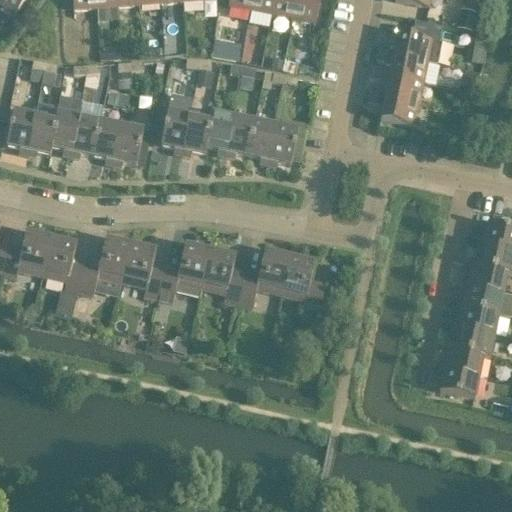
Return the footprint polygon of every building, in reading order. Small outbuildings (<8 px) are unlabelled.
[(0,0),(0,8),(14,18),(26,0),(0,0)] [(95,12),(94,0),(71,0),(73,14),(95,12)] [(94,0),(95,12),(117,11),(115,0),(94,0)] [(115,0),(117,11),(138,9),(137,0),(115,0)] [(137,0),(138,9),(160,8),(159,0),(137,0)] [(229,0),(228,10),(250,15),(252,0),(229,0)] [(252,0),(250,15),(271,19),(274,0),(252,0)] [(274,0),(271,19),(292,23),(296,0),(274,0)] [(296,0),(292,23),(314,27),(319,0),(296,0)] [(430,0),(394,0),(394,5),(428,12),(430,0)] [(478,0),(466,0),(465,9),(477,12),(478,0)] [(456,29),(474,31),(476,15),(458,13),(456,29)] [(414,26),(411,40),(397,37),(395,51),(389,50),(389,51),(388,58),(427,66),(436,68),(441,43),(439,43),(442,31),(414,26)] [(476,38),(474,50),(485,52),(488,41),(476,38)] [(223,61),(235,64),(238,47),(226,45),(223,61)] [(379,48),(377,56),(388,58),(389,51),(379,48)] [(388,58),(377,56),(375,64),(386,66),(388,58)] [(388,58),(386,66),(386,67),(391,68),(389,80),(423,87),(427,66),(388,58)] [(284,65),(273,63),(271,72),(282,74),(284,65)] [(186,72),(198,74),(200,65),(186,64),(186,72)] [(43,76),(44,67),(33,65),(31,74),(43,76)] [(200,65),(198,74),(211,75),(211,66),(200,65)] [(284,65),(282,74),(298,77),(300,68),(284,65)] [(58,70),(44,67),(43,76),(56,79),(58,70)] [(142,67),(130,68),(131,76),(143,75),(142,67)] [(163,68),(156,67),(154,77),(161,78),(163,68)] [(118,77),(131,76),(130,68),(118,69),(118,77)] [(98,70),(85,71),(86,79),(98,78),(98,70)] [(241,81),(242,72),(231,70),(229,78),(241,81)] [(73,80),(86,79),(85,71),(73,72),(73,80)] [(255,75),(242,72),(241,81),(254,83),(255,75)] [(480,77),(468,74),(464,94),(476,96),(480,77)] [(210,93),(212,77),(197,75),(195,91),(210,93)] [(131,90),(131,76),(118,77),(116,77),(117,94),(129,96),(131,90)] [(272,87),(283,89),(285,80),(273,78),(272,87)] [(285,80),(283,89),(296,92),(298,83),(285,80)] [(384,102),(418,108),(423,87),(389,80),(384,102)] [(368,98),(379,100),(380,93),(370,91),(368,98)] [(126,98),(117,97),(116,100),(114,110),(114,111),(124,113),(126,98)] [(379,100),(368,98),(367,107),(377,109),(379,100)] [(418,108),(384,102),(380,124),(414,130),(418,108)] [(181,160),(182,153),(189,119),(167,114),(160,150),(173,152),(172,158),(181,160)] [(189,119),(182,153),(181,160),(189,161),(190,156),(204,159),(205,152),(204,151),(210,123),(209,123),(210,117),(210,116),(199,114),(198,121),(189,119)] [(18,158),(26,160),(34,119),(12,115),(5,150),(19,153),(18,158)] [(51,152),(49,159),(50,159),(51,152),(62,154),(61,160),(70,161),(78,121),(56,116),(54,123),(55,123),(50,152),(51,152)] [(210,116),(210,117),(209,123),(210,123),(204,151),(205,152),(204,159),(206,152),(217,154),(216,160),(224,161),(233,121),(210,116)] [(34,119),(26,160),(35,161),(36,156),(49,159),(51,152),(50,152),(55,123),(54,123),(34,119)] [(78,121),(70,161),(78,163),(79,158),(92,160),(99,125),(78,121)] [(247,160),(254,125),(233,121),(224,161),(233,163),(234,158),(247,160)] [(120,129),(99,125),(92,160),(105,163),(104,168),(112,170),(113,165),(120,129)] [(254,125),(247,160),(259,163),(258,168),(267,170),(268,162),(275,129),(254,125)] [(275,129),(268,162),(267,170),(275,172),(276,166),(290,169),(291,165),(299,166),(307,130),(287,126),(285,131),(275,129)] [(120,129),(113,165),(112,170),(121,172),(122,167),(144,171),(150,136),(120,129)] [(479,240),(477,249),(511,255),(511,232),(487,227),(484,241),(479,240)] [(21,254),(8,251),(1,279),(15,282),(17,276),(41,282),(51,242),(25,236),(21,254)] [(76,248),(51,242),(41,282),(65,287),(64,294),(78,297),(85,269),(71,266),(76,248)] [(96,282),(120,288),(130,248),(105,242),(98,273),(85,269),(78,297),(92,301),(96,282)] [(155,313),(157,303),(164,276),(151,273),(155,254),(130,248),(120,288),(145,294),(143,300),(141,309),(155,313)] [(177,279),(164,276),(157,303),(172,307),(174,297),(198,303),(200,294),(210,254),(184,248),(177,279)] [(506,277),(506,278),(511,278),(511,255),(477,249),(475,257),(481,258),(478,270),(478,271),(506,277)] [(222,306),(237,310),(244,281),(231,278),(235,260),(210,254),(200,294),(224,300),(222,306)] [(255,295),(279,300),(289,260),(264,254),(257,284),(244,281),(237,310),(251,313),(255,295)] [(289,260),(279,300),(304,306),(302,313),(317,316),(324,289),(310,285),(314,266),(289,260)] [(478,271),(478,270),(471,268),(468,282),(463,281),(462,290),(502,298),(506,278),(506,277),(478,271)] [(462,312),(498,319),(511,321),(511,316),(511,300),(502,298),(462,290),(460,298),(465,299),(462,312)] [(453,332),(494,340),(498,319),(462,312),(460,324),(455,323),(453,332)] [(482,361),(489,362),(494,340),(453,332),(451,340),(456,341),(454,353),(447,351),(447,352),(454,353),(454,354),(483,360),(482,361)] [(438,373),(478,381),(482,361),(489,362),(482,361),(483,360),(454,354),(454,353),(447,352),(445,366),(439,364),(438,373)] [(474,403),(478,381),(438,373),(436,381),(441,382),(438,396),(474,403)]
